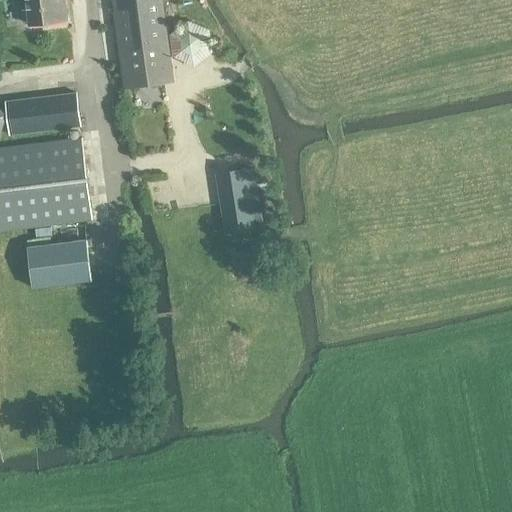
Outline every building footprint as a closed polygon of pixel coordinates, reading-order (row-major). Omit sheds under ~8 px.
[(64,0),(25,0),(29,25),(68,20),(64,0)] [(113,0),(125,89),(172,83),(161,0),(113,0)] [(178,48),(189,66),(215,49),(195,16),(167,33),(177,49),(178,48)] [(77,92),(38,97),(5,101),(9,135),(82,126),(77,92)] [(98,114),(101,138),(118,135),(115,111),(98,114)] [(0,231),(94,220),(84,137),(0,146),(0,231)] [(245,169),(217,173),(220,189),(226,233),(254,228),(262,227),(259,208),(251,209),(247,185),(247,182),(255,181),(253,168),(245,170),(245,169)] [(27,247),(32,289),(92,282),(87,240),(27,247)]
